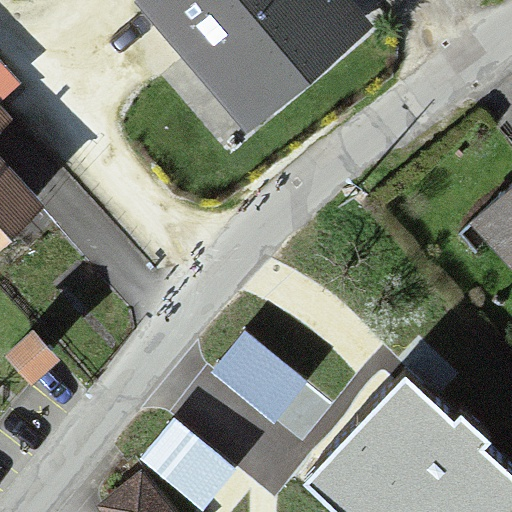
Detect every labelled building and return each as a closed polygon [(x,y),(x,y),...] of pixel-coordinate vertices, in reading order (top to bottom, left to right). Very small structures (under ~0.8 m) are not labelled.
[(378,0),(167,0),(262,119),(392,17),(378,0)] [(0,129),(12,118),(0,105),(0,249),(45,209),(0,159),(0,129)] [(511,182),(486,205),(511,234),(511,182)] [(506,511),(511,506),(511,475),(402,377),(305,483),(337,511),(506,511)] [(207,511),(169,456),(122,488),(138,511),(207,511)]
